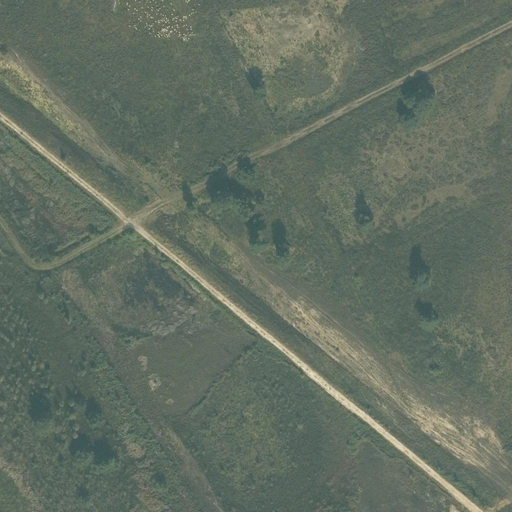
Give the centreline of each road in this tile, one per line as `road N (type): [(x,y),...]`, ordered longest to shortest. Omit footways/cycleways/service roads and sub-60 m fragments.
road 1 (track): [(128,222),(479,511)]
road 2 (track): [(128,222),(511,20)]
road 3 (track): [(0,116),(128,222)]
road 4 (track): [(0,221),(23,258),(43,266),(128,222)]
